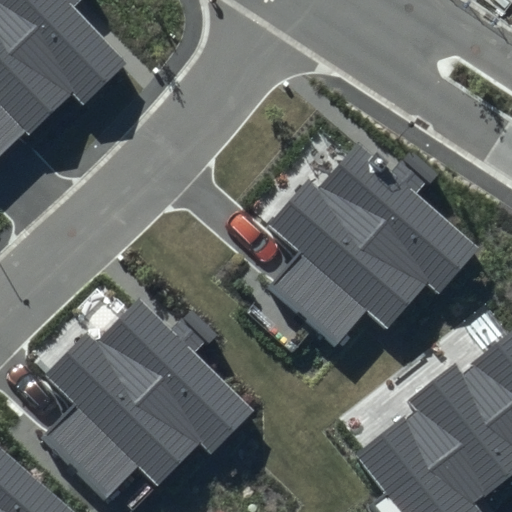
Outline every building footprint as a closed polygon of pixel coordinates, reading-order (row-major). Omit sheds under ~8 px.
[(0,0),(0,153),(69,88),(83,103),(127,62),(74,7),(82,0),(0,0)] [(436,174),(409,150),(391,171),(358,142),(318,187),(308,178),(267,224),(300,253),(269,288),(334,345),(366,308),(387,327),(426,283),(438,294),(479,248),(418,194),(436,174)] [(215,333),(190,308),(169,328),(138,298),(96,341),(87,331),(44,374),(75,404),(42,438),(104,500),(138,465),(157,484),(200,442),(211,453),(252,411),(194,354),(215,333)] [(511,331),(461,372),(455,363),(406,402),(412,409),(355,454),(387,495),(372,507),(375,511),(482,511),(475,504),(511,474),(511,331)] [(75,511),(0,446),(0,511),(75,511)]
